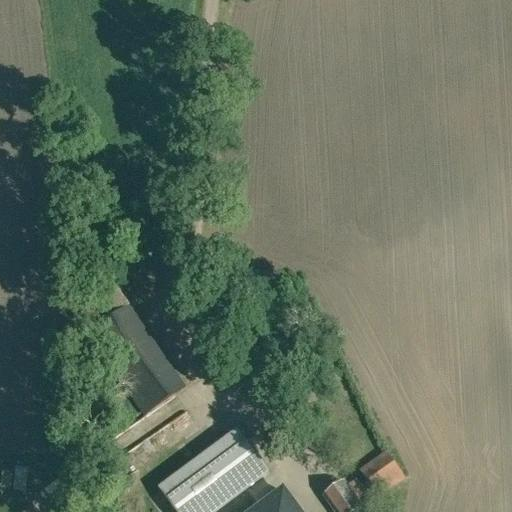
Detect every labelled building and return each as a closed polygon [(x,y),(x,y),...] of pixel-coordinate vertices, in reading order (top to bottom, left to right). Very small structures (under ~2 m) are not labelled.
[(115,228),(93,233),(96,245),(100,244),(117,239),(115,228)] [(114,241),(100,244),(106,268),(120,265),(114,241)] [(117,290),(78,318),(90,334),(119,314),(129,307),(117,290)] [(176,396),(119,314),(90,334),(148,416),(176,396)] [(239,432),(160,490),(176,511),(217,511),(270,473),(239,432)] [(388,454),(362,473),(379,497),(406,478),(388,454)] [(357,511),(363,508),(344,482),(325,496),(335,511),(357,511)] [(294,507),(282,490),(252,511),(298,511),(295,507),(294,507)]
